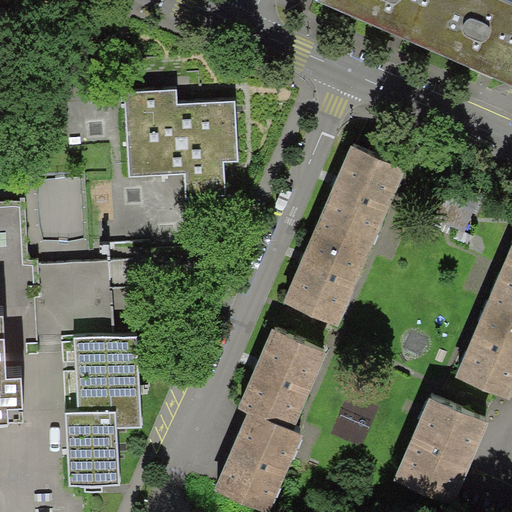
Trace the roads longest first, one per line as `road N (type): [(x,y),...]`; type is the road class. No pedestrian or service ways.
road 1 (residential): [(161,511),(347,70)]
road 2 (secondary): [(347,70),(511,142)]
